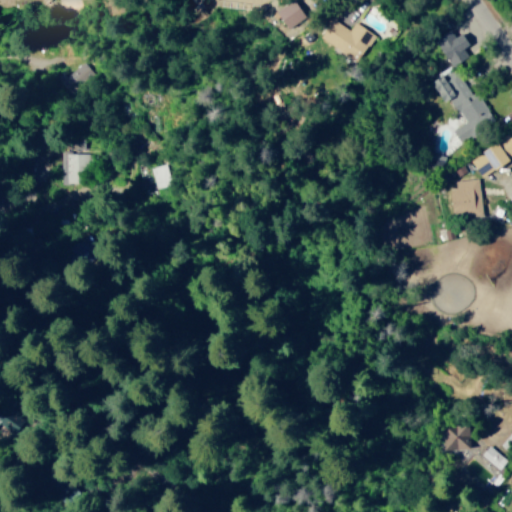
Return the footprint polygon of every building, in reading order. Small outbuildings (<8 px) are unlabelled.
[(320,36),(358,61),(376,34),(356,20),(350,29),(333,17),(320,36)] [(436,40),(456,65),(469,54),(465,48),(472,43),(463,32),(457,37),(450,29),(436,40)] [(433,81),(445,102),(452,98),(465,121),(453,128),(461,141),(495,120),(480,95),(474,98),(456,68),(433,81)] [(511,154),(511,137),(507,132),(474,162),(487,176),(511,154)] [(60,151),(60,183),(78,183),(78,169),(85,169),(85,151),(60,151)] [(457,181),(458,186),(451,188),(457,218),(485,212),(478,176),(457,181)] [(498,449),(452,419),(437,442),(456,454),(462,445),(504,472),(511,458),(511,440),(506,437),(498,449)]
